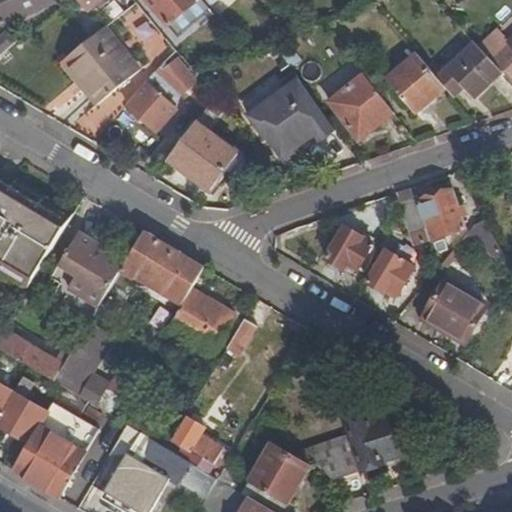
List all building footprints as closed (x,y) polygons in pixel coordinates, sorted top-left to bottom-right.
[(50,0),(0,0),(0,14),(5,25),(24,17),(22,13),(50,0)] [(24,17),(57,3),(54,0),(50,0),(22,13),(24,17)] [(80,0),(90,11),(103,0),(80,0)] [(200,0),(147,0),(169,26),(200,0)] [(277,41),(303,33),(284,10),(265,26),(277,41)] [(89,42),(63,64),(98,107),(141,73),(106,29),(89,42)] [(0,38),(0,57),(20,40),(11,30),(0,38)] [(225,45),(234,55),(248,51),(236,36),(225,45)] [(172,55),(175,51),(166,39),(152,56),(161,68),(172,55)] [(503,72),(511,81),(511,40),(491,60),(503,72)] [(474,98),(503,72),(491,60),(475,43),(437,78),(446,89),(448,91),(459,81),(466,89),(474,98)] [(161,68),(130,104),(150,129),(174,110),(160,93),(172,83),(181,96),(197,84),(172,55),(161,68)] [(415,114),(446,89),(437,78),(418,55),(387,79),(415,114)] [(320,143),(336,130),(295,74),(283,84),(286,89),(249,116),(266,142),(269,140),(285,162),(290,162),(297,156),(298,149),(315,136),(320,143)] [(359,140),(395,113),(365,75),(329,102),(359,140)] [(448,91),(455,99),(466,89),(459,81),(448,91)] [(195,125),(170,161),(212,192),(237,157),(195,125)] [(75,214),(0,169),(0,279),(26,295),(75,214)] [(396,195),(396,196),(410,235),(425,230),(411,189),(396,195)] [(429,241),(436,261),(453,247),(449,234),(464,228),(451,191),(419,203),(432,240),(429,241)] [(496,259),(502,252),(488,227),(486,222),(484,223),(470,228),(465,235),(496,259)] [(358,271),(372,245),(345,229),(327,260),(344,270),(347,264),(358,271)] [(206,268),(145,232),(128,262),(126,265),(186,302),(193,290),(206,268)] [(126,265),(128,262),(80,234),(59,267),(77,278),(69,291),(99,309),(126,265)] [(413,269),(386,253),(368,284),(385,294),(388,289),(398,295),(413,269)] [(109,328),(133,289),(120,281),(96,321),(109,328)] [(487,308),(443,283),(424,318),(467,343),(487,308)] [(236,316),(193,290),(186,302),(170,328),(212,353),(236,316)] [(259,326),(246,318),(230,344),(243,352),(259,326)] [(87,330),(65,366),(56,383),(63,388),(69,390),(93,352),(102,357),(113,338),(90,324),(87,330)] [(65,366),(6,330),(0,339),(0,349),(16,359),(29,367),(56,383),(65,366)] [(29,367),(16,359),(10,368),(24,376),(29,367)] [(114,417),(147,365),(140,361),(132,374),(125,370),(109,397),(92,388),(85,400),(114,417)] [(0,417),(15,393),(0,383),(0,417)] [(0,428),(30,446),(48,414),(15,393),(0,417),(0,428)] [(15,472),(60,499),(99,432),(54,404),(49,414),(48,414),(30,446),(15,472)] [(166,448),(184,418),(163,405),(144,436),(166,448)] [(383,462),(404,456),(406,455),(405,452),(403,453),(390,414),(370,420),(369,417),(349,423),(352,435),(301,451),(310,456),(332,481),(384,465),(383,462)] [(206,429),(186,416),(184,418),(166,448),(209,474),(224,450),(200,436),(206,429)] [(144,436),(128,426),(111,456),(120,462),(126,452),(128,454),(105,493),(137,511),(151,511),(171,480),(180,485),(182,483),(207,499),(219,480),(209,474),(166,448),(144,436)] [(272,445),(243,494),(272,511),(283,511),(310,468),(272,445)] [(272,511),(243,494),(219,480),(207,499),(202,507),(209,511),(272,511)] [(125,511),(137,511),(105,493),(102,498),(125,511)]
